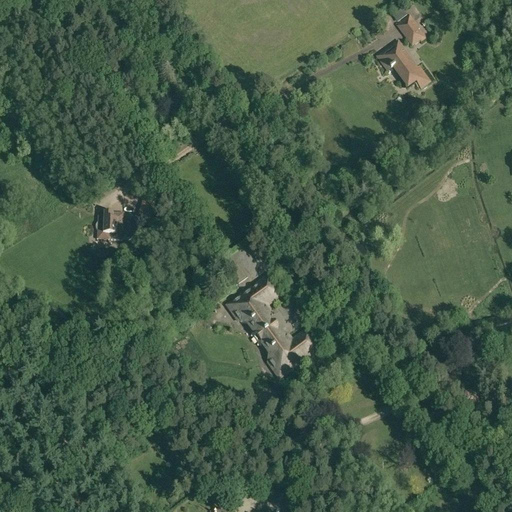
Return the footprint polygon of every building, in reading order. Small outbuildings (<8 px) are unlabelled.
[(422,43),(427,39),(424,34),(422,35),(419,30),(420,29),(410,15),(396,25),(412,48),(420,41),(422,43)] [(389,72),(393,70),(395,68),(408,87),(415,82),(421,90),(431,83),(422,71),(419,73),(402,50),(397,54),(394,50),(396,49),(394,47),(387,52),(379,58),(389,72)] [(155,203),(145,200),(140,218),(150,220),(155,203)] [(98,231),(97,235),(111,235),(111,241),(123,241),(123,239),(131,239),(129,241),(131,240),(132,239),(133,238),(135,235),(136,233),(137,230),(137,227),(137,225),(137,224),(136,221),(135,219),(134,217),(132,215),(130,214),(129,214),(130,215),(132,217),(124,217),(124,214),(104,213),(104,217),(98,217),(98,223),(97,225),(96,226),(96,228),(97,230),(98,231)] [(269,237),(275,233),(272,229),(266,233),(269,237)] [(236,266),(225,274),(234,286),(244,279),(236,266)] [(269,278),(266,280),(264,279),(259,283),(260,284),(233,303),(229,306),(235,315),(242,324),(248,325),(255,335),(254,339),(258,343),(262,344),(262,345),(269,355),(268,362),(273,370),(281,380),(285,377),(305,363),(304,362),(320,350),(307,332),(292,343),(287,336),(280,335),(278,332),(272,324),(272,323),(269,319),(270,312),(266,306),(281,295),(269,278)]
